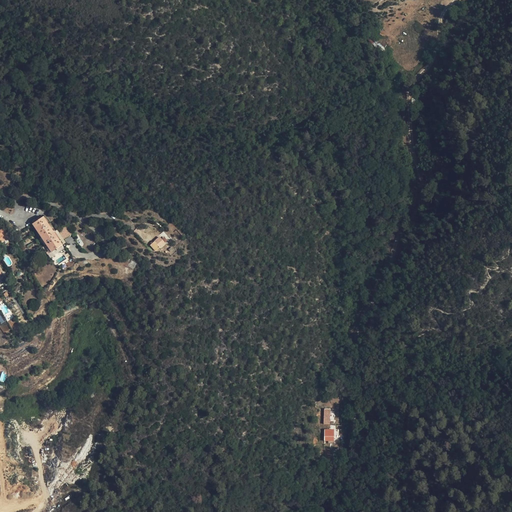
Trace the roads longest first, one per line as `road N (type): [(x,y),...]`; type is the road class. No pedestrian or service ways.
road 1 (unknown): [(342,511),(355,401),(367,381),(356,335),(416,199),(409,86),(437,52),(445,9),(456,0)]
road 2 (residential): [(0,216),(20,216),(27,197),(41,197),(105,238),(101,252),(84,255),(68,239)]
